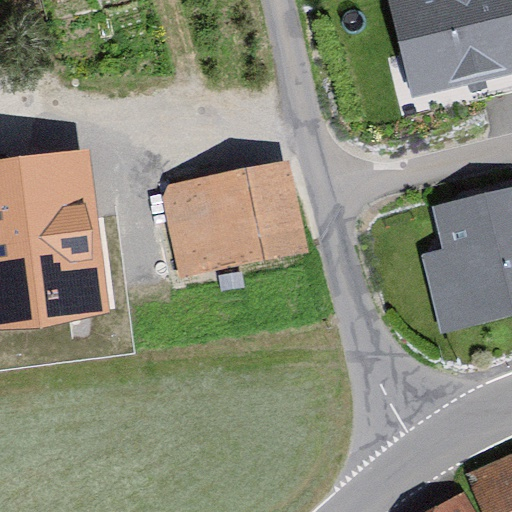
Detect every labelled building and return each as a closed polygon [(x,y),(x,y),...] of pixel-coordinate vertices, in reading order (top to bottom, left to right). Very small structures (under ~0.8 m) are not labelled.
[(511,0),(392,0),(417,108),(511,86),(511,0)] [(180,282),(313,259),(298,172),(165,195),(180,282)] [(511,189),(423,212),(457,345),(511,330),(511,189)] [(511,511),(511,464),(474,481),(486,511),(511,511)] [(470,511),(462,496),(433,511),(470,511)]
